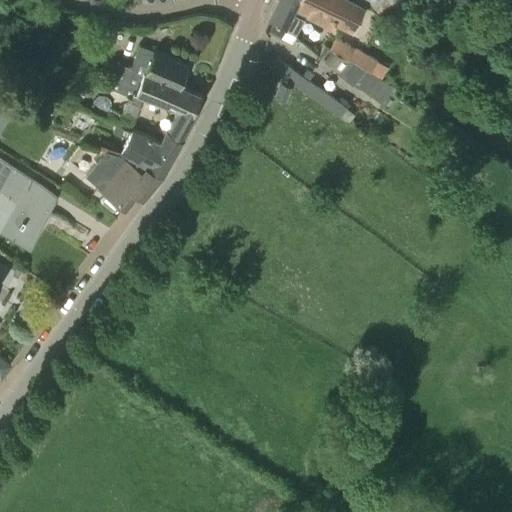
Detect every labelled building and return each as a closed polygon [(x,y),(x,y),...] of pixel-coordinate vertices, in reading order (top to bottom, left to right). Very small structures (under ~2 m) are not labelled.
[(293,5),(295,0),(275,0),(266,19),(272,22),(268,31),(280,37),(284,29),(294,33),(296,35),(304,18),(307,13),(293,5)] [(295,0),(293,5),(307,13),(304,18),(331,31),(335,23),(352,30),(365,3),(357,0),(295,0)] [(335,36),(329,47),(348,58),(366,69),(370,71),(371,71),(381,78),(389,66),(377,59),(335,36)] [(323,44),(318,56),(352,83),(381,103),(392,86),(381,78),(371,71),(370,71),(366,69),(348,58),(329,47),(323,44)] [(116,62),(107,89),(126,96),(130,99),(131,96),(133,91),(135,81),(137,74),(139,69),(151,73),(164,79),(179,85),(180,83),(184,82),(186,77),(184,73),(187,63),(139,45),(131,66),(116,62)] [(261,61),(260,62),(279,75),(291,83),(300,89),(332,110),(340,116),(349,102),(341,96),(338,100),(309,79),(314,73),(306,68),(301,73),(287,63),(278,59),(266,52),(261,61)] [(109,106),(105,118),(116,122),(117,122),(124,125),(131,128),(131,127),(143,98),(172,108),(176,109),(165,129),(182,136),(195,113),(193,112),(201,94),(198,92),(179,85),(164,79),(151,73),(139,69),(137,74),(135,81),(133,91),(131,96),(130,99),(126,96),(121,111),(109,106)] [(280,80),(274,94),(276,95),(285,98),(291,84),(280,80)] [(0,132),(9,116),(0,110),(0,132)] [(159,140),(131,127),(131,128),(124,125),(116,122),(113,131),(126,137),(119,151),(145,164),(161,172),(162,173),(182,136),(165,129),(159,140)] [(143,196),(161,172),(145,164),(119,151),(117,155),(114,156),(110,155),(108,153),(89,177),(97,184),(96,185),(112,199),(124,207),(136,191),(143,196)] [(446,159),(434,151),(427,161),(439,169),(446,159)] [(0,159),(0,210),(7,214),(0,226),(0,229),(26,245),(42,220),(39,218),(56,194),(47,187),(0,159)] [(0,374),(1,375),(11,361),(0,354),(0,374)]
